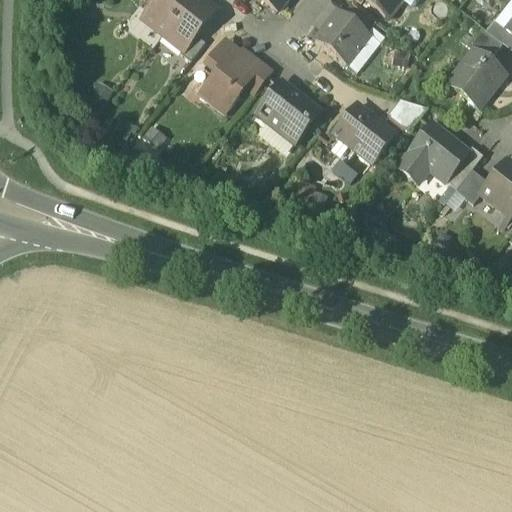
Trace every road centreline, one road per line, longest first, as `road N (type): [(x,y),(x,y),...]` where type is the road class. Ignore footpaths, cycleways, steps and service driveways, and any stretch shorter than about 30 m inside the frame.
road 1 (secondary): [(511,366),(182,263)]
road 2 (secondary): [(182,263),(0,193)]
road 3 (secondary): [(41,241),(182,263)]
